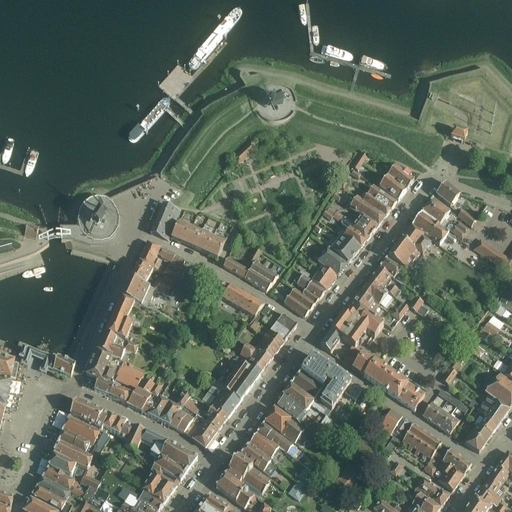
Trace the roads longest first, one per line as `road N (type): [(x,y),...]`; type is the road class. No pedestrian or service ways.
road 1 (residential): [(483,467),(303,343)]
road 2 (residential): [(312,331),(439,173)]
road 3 (residential): [(312,331),(221,273),(141,238)]
road 4 (residential): [(70,389),(141,238)]
road 5 (residential): [(214,464),(70,389)]
road 6 (residential): [(214,464),(303,343)]
road 7 (residential): [(70,389),(43,391),(23,451),(28,472),(20,494)]
